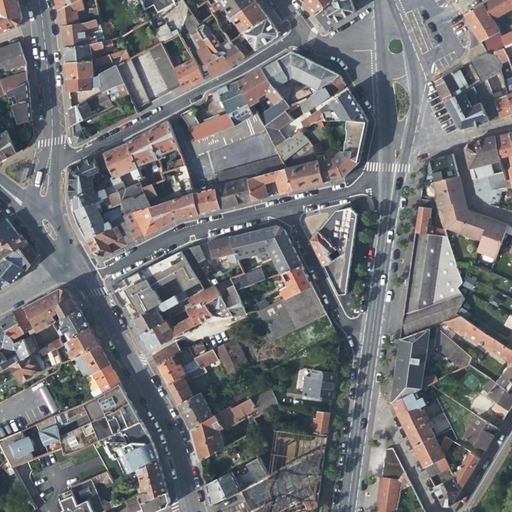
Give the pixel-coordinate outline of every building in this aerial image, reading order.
[(0,0),(0,33),(16,28),(21,17),(16,0),(0,0)] [(57,0),(60,10),(81,0),(57,0)] [(97,6),(96,1),(95,0),(81,0),(60,10),(62,28),(74,27),(73,24),(76,23),(75,19),(79,19),(78,13),(85,12),(84,9),(97,6)] [(141,0),(146,10),(154,6),(157,13),(174,4),(172,0),(141,0)] [(224,13),(229,19),(254,1),(253,0),(219,0),(227,11),(224,13)] [(303,0),(306,4),(315,16),(324,9),(323,8),(334,0),(303,0)] [(354,11),(350,0),(334,0),(323,8),(324,9),(315,16),(325,30),(334,24),(345,17),(349,15),(354,11)] [(511,0),(489,0),(483,4),(492,19),(511,7),(511,0)] [(236,24),(243,34),(267,19),(254,1),(229,19),(233,25),(236,24)] [(187,7),(190,12),(197,7),(194,2),(187,7)] [(500,31),(492,19),(483,4),(464,15),(466,18),(477,37),(479,40),(495,33),(500,31)] [(90,11),(93,23),(98,21),(101,20),(98,9),(90,11)] [(198,52),(212,76),(231,66),(224,54),(220,56),(212,51),(195,26),(198,24),(192,15),(186,18),(184,24),(190,34),(194,36),(202,49),(198,52)] [(215,20),(219,26),(224,22),(220,17),(215,20)] [(243,34),(256,50),(278,37),(278,34),(267,19),(243,34)] [(99,27),(98,21),(93,23),(87,26),(74,27),(62,28),(64,47),(90,45),(105,41),(101,26),(99,27)] [(228,28),(224,22),(219,26),(221,29),(224,33),(228,28)] [(200,26),(198,24),(195,26),(212,51),(220,56),(224,54),(231,66),(246,57),(230,42),(224,33),(221,29),(217,31),(226,43),(219,47),(203,24),(200,26)] [(158,35),(161,41),(162,43),(171,39),(165,27),(156,31),(158,35)] [(511,32),(502,37),(503,40),(506,47),(511,44),(511,32)] [(499,42),(495,33),(479,40),(484,49),(499,42)] [(112,39),(105,41),(90,45),(64,47),(66,63),(93,60),(103,58),(101,48),(114,44),(112,39)] [(235,39),(230,42),(246,57),(250,54),(235,39)] [(503,40),(499,42),(484,49),(486,52),(494,55),(494,51),(504,48),(506,47),(503,40)] [(170,93),(183,87),(174,69),(162,43),(161,41),(156,43),(149,47),(170,93)] [(6,71),(26,64),(22,52),(18,43),(0,50),(0,68),(5,67),(6,71)] [(509,59),(508,57),(504,48),(494,51),(494,55),(496,55),(501,64),(509,59)] [(122,51),(125,60),(128,59),(130,58),(127,49),(122,51)] [(297,79),(310,86),(318,90),(340,76),(327,70),(308,59),(297,54),(293,52),(280,59),(262,68),(276,89),(290,81),(289,79),(297,77),(297,79)] [(471,61),(482,81),(486,79),(493,75),(497,72),(501,64),(496,55),(494,55),(486,52),(478,57),(471,61)] [(111,56),(103,58),(93,60),(66,63),(67,79),(96,77),(94,69),(100,67),(112,62),(111,56)] [(146,105),(128,59),(125,60),(117,65),(125,83),(129,94),(136,110),(145,106),(146,105)] [(195,60),(174,69),(183,87),(184,90),(189,88),(204,80),(198,65),(195,60)] [(472,81),(467,83),(470,88),(473,86),(480,82),(469,62),(463,65),(472,81)] [(103,93),(107,92),(125,83),(117,65),(107,71),(96,77),(67,79),(68,91),(90,89),(90,88),(100,87),(103,93)] [(434,82),(445,102),(470,88),(467,83),(459,67),(450,72),(434,82)] [(240,80),(249,105),(250,106),(260,100),(259,98),(266,93),(270,93),(271,97),(278,107),(275,108),(259,117),(262,123),(283,112),(284,111),(281,107),(285,101),(276,89),(262,68),(250,75),(240,80)] [(5,94),(8,93),(28,83),(27,73),(0,81),(0,83),(2,87),(5,94)] [(493,75),(486,79),(501,118),(511,114),(511,107),(507,95),(502,97),(493,75)] [(317,105),(345,85),(340,76),(318,90),(311,95),(300,102),(306,112),(317,105)] [(511,77),(502,82),(507,95),(511,107),(511,77)] [(476,93),(481,104),(483,109),(489,121),(501,118),(486,79),(482,81),(480,82),(473,86),(476,93)] [(204,124),(198,126),(189,129),(192,135),(196,141),(234,126),(253,114),(247,106),(249,105),(240,80),(214,92),(211,94),(214,100),(219,103),(221,101),(227,115),(219,118),(218,115),(203,121),(204,124)] [(20,123),(32,119),(28,83),(8,93),(20,123)] [(112,102),(129,94),(125,83),(107,92),(112,102)] [(308,90),(311,95),(318,90),(310,86),(308,90)] [(467,97),(476,93),(473,86),(470,88),(445,102),(448,109),(457,126),(464,130),(489,121),(483,109),(481,104),(472,107),(467,97)] [(334,109),(323,111),(326,120),(350,121),(367,122),(363,114),(352,96),(348,89),(330,101),(334,109)] [(92,99),(70,109),(72,126),(96,114),(95,112),(91,114),(88,108),(95,105),(92,99)] [(300,121),(304,128),(309,126),(321,120),(326,120),(323,111),(322,107),(300,121)] [(198,126),(190,109),(180,114),(189,129),(198,126)] [(291,119),(284,111),(283,112),(262,123),(264,126),(273,144),(286,137),(282,132),(280,129),(281,126),(291,119)] [(209,150),(264,126),(262,123),(259,117),(256,112),(253,114),(234,126),(196,141),(192,135),(189,136),(196,154),(209,149),(209,150)] [(325,130),(321,120),(309,126),(312,131),(318,128),(321,133),(325,130)] [(350,121),(347,154),(359,162),(364,137),(367,122),(350,121)] [(178,148),(167,122),(148,132),(158,158),(158,160),(165,157),(164,153),(178,148)] [(312,131),(309,126),(304,128),(300,129),(299,130),(303,136),(312,131)] [(308,142),(303,136),(299,130),(291,137),(289,136),(286,137),(273,144),(278,154),(282,161),(308,142)] [(77,144),(85,140),(81,131),(73,136),(74,138),(77,144)] [(0,160),(10,155),(16,152),(8,132),(0,137),(0,160)] [(144,163),(158,158),(148,132),(128,143),(139,170),(146,167),(144,163)] [(510,179),(505,180),(506,187),(511,186),(511,146),(509,133),(495,136),(499,154),(502,153),(503,156),(508,155),(510,167),(509,170),(510,179)] [(503,171),(499,154),(495,136),(469,143),(465,148),(472,179),(503,171)] [(137,178),(138,178),(141,177),(139,170),(128,143),(105,153),(111,167),(114,176),(112,177),(119,192),(124,202),(145,193),(143,188),(141,184),(127,189),(121,174),(133,169),(137,178)] [(341,151),(333,159),(342,178),(352,168),(359,162),(347,154),(341,151)] [(100,171),(111,167),(105,153),(73,168),(72,177),(72,200),(94,189),(91,178),(93,177),(94,174),(93,173),(99,170),(100,171)] [(278,154),(223,169),(226,185),(248,179),(286,169),(282,161),(278,154)] [(433,182),(458,174),(453,154),(444,156),(427,160),(425,170),(424,182),(430,183),(433,182)] [(316,158),(317,161),(323,183),(342,178),(333,159),(333,158),(322,161),(321,157),(316,158)] [(172,163),(174,169),(185,166),(183,159),(172,163)] [(317,161),(286,169),(293,190),(306,187),(323,183),(317,161)] [(189,179),(185,166),(174,169),(163,172),(162,173),(164,181),(171,179),(172,183),(189,179)] [(276,179),(280,194),(293,190),(286,169),(248,179),(253,201),(267,197),(264,183),(276,179)] [(503,171),(472,179),(473,183),(477,197),(488,204),(493,189),(503,187),(506,187),(505,180),(503,171)] [(453,202),(464,199),(458,174),(433,182),(439,200),(436,201),(438,207),(453,202)] [(73,211),(119,192),(112,177),(103,182),(94,189),(72,200),(71,208),(73,211)] [(144,179),(141,177),(138,178),(141,184),(143,188),(147,186),(144,179)] [(226,185),(214,188),(215,189),(220,209),(235,205),(253,201),(248,179),(226,185)] [(152,184),(147,186),(143,188),(145,193),(148,199),(157,195),(152,184)] [(187,196),(151,207),(161,228),(177,219),(189,217),(199,214),(193,195),(191,185),(186,186),(187,189),(186,190),(187,196)] [(498,207),(503,187),(493,189),(488,204),(498,207)] [(215,189),(193,195),(199,214),(209,211),(220,209),(215,189)] [(145,193),(124,202),(119,192),(73,211),(75,218),(78,225),(83,233),(86,239),(113,228),(111,223),(125,217),(150,205),(148,199),(145,193)] [(436,201),(421,199),(420,209),(416,232),(446,237),(445,231),(444,229),(434,228),(432,225),(430,225),(431,218),(430,218),(430,215),(440,216),(439,211),(438,207),(436,201)] [(466,210),(467,209),(464,199),(453,202),(438,207),(439,211),(440,216),(442,223),(450,221),(454,219),(456,217),(457,216),(466,210)] [(125,217),(136,240),(161,228),(151,207),(150,205),(125,217)] [(337,292),(348,287),(353,245),(357,214),(349,208),(334,212),(319,232),(337,249),(340,255),(333,261),(325,266),(337,292)] [(482,239),(489,217),(467,209),(466,210),(457,216),(456,217),(454,219),(450,221),(442,223),(444,229),(445,231),(452,229),(461,230),(462,232),(482,239)] [(113,228),(86,239),(94,254),(103,257),(136,240),(125,217),(111,223),(113,228)] [(499,221),(489,217),(482,239),(478,249),(497,256),(507,224),(499,221)] [(0,246),(19,236),(13,228),(6,220),(5,221),(0,224),(0,246)] [(280,275),(282,274),(302,266),(292,245),(284,230),(274,226),(255,231),(230,237),(238,258),(266,251),(270,254),(280,274),(280,275)] [(330,256),(337,249),(319,232),(312,240),(318,252),(325,266),(333,261),(330,256)] [(463,280),(446,237),(416,232),(414,245),(400,340),(431,327),(434,326),(445,321),(460,315),(456,313),(460,307),(465,299),(461,291),(458,287),(463,280)] [(0,254),(0,261),(0,262),(5,258),(10,255),(26,246),(23,241),(19,236),(0,246),(0,251),(1,254),(0,254)] [(239,263),(238,258),(230,237),(215,241),(208,243),(212,258),(225,255),(228,266),(239,263)] [(14,262),(24,270),(35,258),(30,252),(26,246),(10,255),(5,258),(13,263),(14,262)] [(117,293),(124,306),(191,269),(189,265),(180,252),(143,271),(142,270),(113,286),(117,293)] [(0,262),(0,274),(12,283),(24,270),(14,262),(13,263),(5,258),(0,262)] [(282,274),(292,296),(312,287),(306,274),(302,266),(282,274)] [(200,283),(191,269),(124,306),(127,312),(132,320),(158,307),(185,292),(181,285),(186,280),(189,285),(185,288),(186,291),(200,283)] [(0,289),(12,283),(0,274),(0,289)] [(225,297),(222,299),(233,316),(239,315),(246,314),(233,285),(228,288),(230,292),(224,295),(225,297)] [(182,308),(184,311),(188,308),(203,300),(205,304),(220,297),(214,287),(190,300),(191,302),(182,308)] [(270,342),(326,314),(318,298),(312,287),(292,296),(269,306),(260,310),(259,311),(263,319),(267,319),(272,331),(267,334),(270,342)] [(347,294),(348,287),(337,292),(339,297),(347,294)] [(58,309),(62,318),(78,308),(68,290),(58,289),(24,308),(35,327),(38,332),(56,322),(53,317),(57,314),(57,312),(56,311),(58,309)] [(188,298),(185,292),(158,307),(132,320),(135,327),(140,335),(164,321),(159,312),(161,311),(165,311),(188,298)] [(229,317),(233,316),(222,299),(220,297),(205,304),(212,317),(219,319),(212,311),(216,309),(220,308),(226,318),(229,317)] [(188,308),(196,325),(204,321),(212,317),(205,304),(203,300),(188,308)] [(257,305),(260,310),(269,306),(266,301),(257,305)] [(470,313),(460,307),(456,313),(460,315),(466,320),(470,313)] [(25,332),(35,327),(24,308),(20,310),(15,313),(25,332)] [(68,331),(72,338),(88,326),(78,308),(62,318),(60,319),(64,325),(61,326),(63,329),(62,330),(62,332),(63,333),(65,333),(68,331)] [(164,321),(140,335),(144,343),(149,351),(196,325),(188,308),(184,311),(183,311),(188,319),(171,328),(166,320),(164,321)] [(13,339),(25,332),(15,313),(7,317),(1,320),(13,339)] [(507,371),(498,382),(511,392),(511,350),(466,320),(460,315),(445,321),(485,348),(487,346),(510,362),(511,361),(511,367),(509,371),(507,371)] [(19,350),(23,358),(30,354),(26,343),(25,339),(20,341),(16,343),(15,341),(13,339),(1,320),(0,320),(0,362),(7,358),(3,352),(0,351),(0,350),(0,348),(3,346),(19,350)] [(72,361),(83,353),(98,344),(88,326),(72,338),(64,343),(70,354),(58,357),(61,364),(72,361)] [(423,379),(431,327),(400,340),(391,402),(416,390),(428,383),(437,379),(435,373),(423,379)] [(460,367),(468,363),(470,356),(437,329),(434,347),(460,367)] [(227,372),(231,379),(251,369),(235,338),(225,343),(215,348),(227,372)] [(33,339),(29,342),(26,343),(30,354),(31,354),(37,351),(33,339)] [(49,353),(55,349),(62,344),(59,340),(46,347),(49,353)] [(191,346),(187,348),(194,358),(206,353),(200,343),(194,346),(193,344),(191,346)] [(83,353),(94,372),(109,364),(103,353),(98,344),(83,353)] [(180,352),(193,372),(200,368),(194,358),(187,348),(184,350),(180,352)] [(212,350),(206,353),(194,358),(200,368),(217,359),(212,350)] [(41,371),(31,354),(30,354),(23,358),(11,365),(16,374),(20,383),(41,371)] [(186,375),(173,355),(156,365),(167,385),(186,375)] [(11,365),(7,358),(0,362),(0,364),(3,370),(11,365)] [(85,377),(95,396),(119,382),(114,373),(109,364),(94,372),(85,377)] [(204,373),(200,368),(193,372),(186,375),(167,385),(178,404),(194,397),(190,388),(196,385),(193,380),(204,373)] [(303,396),(332,400),(334,384),(335,373),(313,369),(312,377),(306,377),(303,396)] [(215,388),(231,379),(227,372),(211,380),(215,388)] [(508,410),(509,410),(511,405),(511,404),(511,392),(498,382),(497,384),(490,379),(482,389),(487,395),(487,396),(496,402),(491,411),(502,418),(508,410)] [(48,453),(61,448),(64,455),(82,448),(92,443),(140,420),(128,398),(119,382),(95,396),(82,403),(63,412),(56,415),(33,426),(48,453)] [(63,412),(48,384),(41,387),(56,415),(63,412)] [(201,394),(196,385),(190,388),(194,397),(201,394)] [(260,389),(252,393),(254,398),(262,394),(260,389)] [(271,389),(262,394),(254,398),(252,399),(254,404),(260,414),(279,405),(271,389)] [(422,406),(416,390),(391,402),(397,412),(420,407),(422,406)] [(219,407),(222,412),(230,408),(232,409),(252,399),(254,398),(252,393),(251,391),(233,400),(233,398),(219,407)] [(194,397),(178,404),(192,430),(214,417),(201,394),(194,397)] [(256,409),(254,404),(252,399),(232,409),(230,408),(222,412),(214,417),(192,430),(195,444),(200,461),(224,448),(220,430),(231,423),(233,425),(245,418),(245,415),(256,409)] [(423,414),(420,407),(397,412),(402,423),(414,447),(434,436),(428,424),(430,423),(426,413),(423,414)] [(311,432),(328,434),(329,424),(330,412),(319,411),(318,418),(314,417),(311,432)] [(497,429),(478,416),(475,421),(464,438),(484,451),(492,438),(497,429)] [(152,441),(140,420),(92,443),(107,472),(112,482),(129,473),(157,459),(152,441)] [(19,432),(0,440),(0,445),(13,468),(34,459),(26,445),(27,439),(26,438),(25,438),(24,438),(23,438),(19,432)] [(440,448),(434,436),(414,447),(417,453),(424,467),(436,461),(444,456),(443,454),(440,448)] [(445,436),(440,448),(443,454),(452,440),(445,436)] [(252,511),(251,511),(282,511),(303,502),(318,494),(320,493),(326,448),(271,476),(260,457),(248,464),(252,471),(258,482),(241,491),(252,511)] [(393,511),(395,511),(398,490),(399,484),(397,481),(407,476),(393,448),(385,448),(379,491),(376,511),(393,511)] [(453,474),(454,476),(460,489),(471,471),(480,457),(469,451),(457,472),(455,471),(453,474)] [(449,467),(444,456),(436,461),(441,471),(449,467)] [(134,481),(137,493),(141,503),(166,492),(162,476),(157,459),(129,473),(132,482),(134,481)] [(429,477),(441,471),(436,461),(424,467),(429,477)] [(231,472),(206,485),(211,504),(241,491),(258,482),(252,471),(236,480),(231,472)] [(21,482),(16,474),(11,477),(15,485),(21,482)] [(398,490),(410,483),(407,476),(397,481),(399,484),(398,490)] [(454,476),(434,487),(443,504),(451,504),(457,494),(460,489),(454,476)] [(71,487),(72,491),(79,505),(89,500),(95,511),(102,511),(110,507),(114,505),(111,500),(102,506),(91,479),(71,487)] [(95,511),(89,500),(79,505),(72,491),(61,496),(66,511),(65,511),(95,511)] [(141,503),(145,511),(153,511),(167,506),(169,502),(166,492),(141,503)] [(461,492),(456,500),(463,504),(468,496),(461,492)] [(130,511),(145,511),(141,503),(137,493),(124,499),(130,511)] [(316,509),(318,494),(303,502),(307,511),(316,509)]
